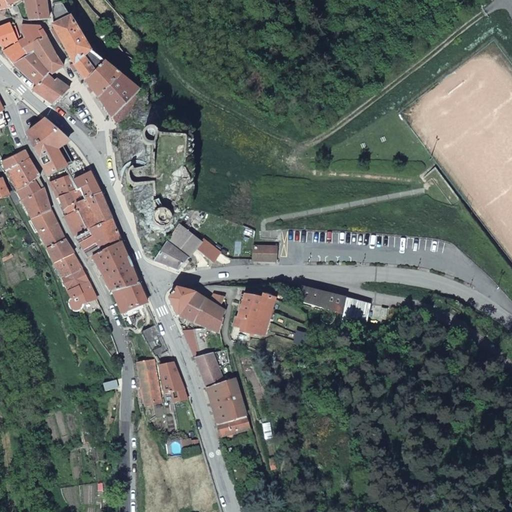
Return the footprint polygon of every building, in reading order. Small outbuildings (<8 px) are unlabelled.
[(6,0),(0,0),(0,9),(11,6),(9,4),(6,0)] [(25,0),(27,7),(27,11),(29,20),(30,20),(48,19),(45,0),(25,0)] [(61,42),(73,65),(98,99),(121,76),(104,62),(90,52),(61,3),(53,5),(53,24),(52,25),(54,30),(58,36),(61,42)] [(0,45),(1,48),(15,41),(10,24),(1,27),(0,26),(0,45)] [(41,28),(21,26),(20,32),(25,39),(30,36),(33,42),(45,36),(41,28)] [(15,66),(32,53),(38,49),(33,42),(30,36),(25,39),(17,43),(15,41),(1,48),(2,50),(15,66)] [(33,42),(38,49),(32,53),(49,73),(50,71),(53,73),(63,67),(54,54),(45,36),(33,42)] [(32,53),(15,66),(36,86),(48,74),(49,73),(32,53)] [(48,74),(36,86),(32,90),(53,104),(61,96),(68,89),(48,74)] [(131,111),(140,91),(121,76),(98,99),(116,124),(124,116),(131,111)] [(68,142),(43,122),(26,136),(46,177),(67,166),(57,148),(68,142)] [(187,167),(189,135),(163,133),(161,130),(157,127),(150,128),(146,132),(145,137),(147,141),(150,145),(153,146),(152,164),(145,165),(142,165),(136,165),(131,166),(129,170),(129,177),(131,184),(133,186),(153,184),(154,204),(155,207),(158,208),(155,211),(153,214),(153,219),(155,222),(158,224),(162,225),(164,225),(167,224),(172,219),(172,215),(171,212),(176,209),(178,203),(185,182),(186,182),(191,181),(192,177),(187,167)] [(24,151),(0,162),(5,172),(28,159),(24,151)] [(16,193),(39,177),(28,159),(5,172),(16,193)] [(97,187),(90,173),(72,181),(77,190),(80,189),(85,201),(100,193),(97,187)] [(57,197),(77,190),(72,181),(70,182),(66,176),(49,183),(50,186),(55,198),(57,197)] [(39,177),(16,193),(21,201),(43,188),(39,177)] [(0,199),(8,196),(2,179),(0,179),(0,199)] [(21,201),(31,220),(50,210),(48,201),(43,188),(21,201)] [(63,211),(85,201),(80,189),(77,190),(57,197),(63,211)] [(85,201),(63,211),(67,217),(78,212),(87,231),(111,219),(103,200),(100,193),(85,201)] [(38,233),(57,223),(52,214),(50,210),(31,220),(38,233)] [(67,224),(75,238),(87,231),(78,212),(67,217),(64,218),(67,224)] [(91,258),(121,242),(116,229),(111,219),(87,231),(75,238),(88,260),(91,258)] [(46,249),(64,239),(62,234),(57,223),(38,233),(46,249)] [(179,225),(154,262),(172,269),(178,271),(196,250),(213,264),(221,254),(203,239),(201,242),(198,240),(179,225)] [(54,264),(73,253),(70,249),(64,239),(46,249),(54,264)] [(125,251),(121,242),(91,258),(101,275),(111,292),(139,285),(125,251)] [(275,247),(253,246),(252,261),(275,262),(275,247)] [(61,278),(81,269),(77,261),(73,253),(54,264),(61,278)] [(2,262),(12,257),(10,254),(1,258),(2,262)] [(81,269),(61,278),(67,292),(88,282),(83,272),(81,269)] [(82,305),(96,299),(88,282),(67,292),(70,299),(69,300),(68,303),(68,304),(69,307),(71,309),(73,310),(75,311),(78,311),(80,309),(81,308),(82,305)] [(139,285),(111,292),(120,315),(146,303),(140,288),(139,285)] [(296,299),(339,312),(343,298),(299,287),(298,293),(296,299)] [(167,298),(176,318),(178,317),(179,316),(178,316),(194,293),(176,288),(175,290),(167,298)] [(222,302),(218,309),(211,305),(208,302),(194,293),(178,316),(179,316),(218,333),(225,313),(226,309),(225,304),(222,302)] [(209,300),(208,302),(211,305),(218,309),(222,302),(225,298),(214,295),(211,301),(209,300)] [(242,320),(240,329),(239,332),(264,336),(275,299),(263,296),(261,299),(253,297),(244,296),(237,318),(242,320)] [(339,327),(364,333),(369,305),(345,299),(339,327)] [(240,329),(242,320),(237,318),(234,328),(240,329)] [(202,330),(182,331),(188,344),(205,341),(202,330)] [(295,332),(293,343),(312,347),(310,341),(308,334),(295,332)] [(205,341),(188,344),(194,358),(209,355),(205,341)] [(223,383),(212,354),(209,355),(194,358),(206,389),(223,383)] [(140,382),(156,379),(153,360),(143,361),(136,363),(140,382)] [(159,366),(163,394),(170,393),(183,390),(178,377),(172,363),(159,366)] [(140,382),(144,407),(160,403),(156,379),(140,382)] [(217,425),(246,417),(234,379),(223,383),(206,389),(211,407),(217,425)] [(116,380),(102,384),(104,392),(118,388),(116,380)] [(183,390),(170,393),(172,402),(186,399),(183,390)] [(246,417),(217,425),(220,437),(250,429),(246,417)] [(269,490),(252,494),(254,502),(271,498),(269,490)]
